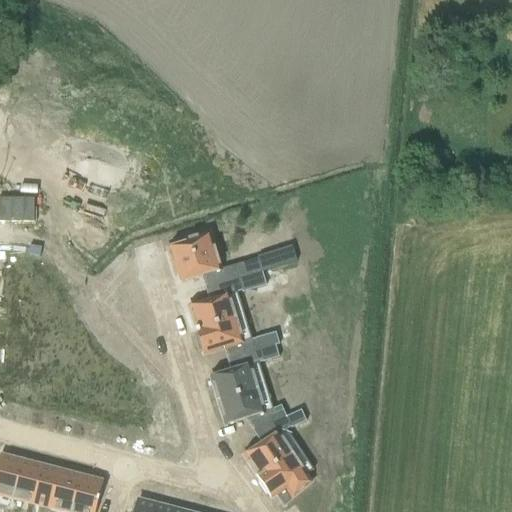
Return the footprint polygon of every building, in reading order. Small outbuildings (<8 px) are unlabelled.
[(187,246),(167,252),(175,277),(178,276),(181,284),(219,272),(208,235),(185,242),(187,246)] [(292,249),(233,267),(237,281),(261,274),(296,263),(292,249)] [(261,274),(237,281),(241,295),(266,288),(261,274)] [(236,294),(188,309),(191,318),(189,318),(194,334),(244,318),(236,294)] [(195,336),(194,337),(198,353),(201,352),(203,357),(251,342),(244,318),(194,334),(195,336)] [(270,336),(255,340),(259,352),(275,347),(279,346),(275,334),(270,336)] [(275,347),(259,352),(263,364),(278,359),(275,347)] [(258,365),(210,380),(212,388),(211,389),(216,404),(265,389),(258,365)] [(265,389),(216,404),(220,419),(222,419),(224,428),(273,413),(265,389)] [(300,412),(285,419),(290,430),(305,423),(300,412)] [(285,430),(243,458),(248,466),(247,467),(256,480),(299,451),(285,430)] [(299,451),(256,480),(258,483),(256,484),(266,498),(267,497),(269,501),(284,491),(291,500),(309,484),(305,477),(313,472),(299,451)] [(0,497),(12,501),(22,462),(0,456),(0,497)] [(22,462),(12,501),(31,506),(41,468),(22,462)] [(41,468),(31,506),(48,510),(58,472),(41,468)] [(48,510),(47,511),(72,511),(81,478),(58,472),(48,510)] [(81,478),(72,511),(94,511),(102,483),(81,478)] [(137,502),(134,511),(153,511),(155,507),(137,502)]
